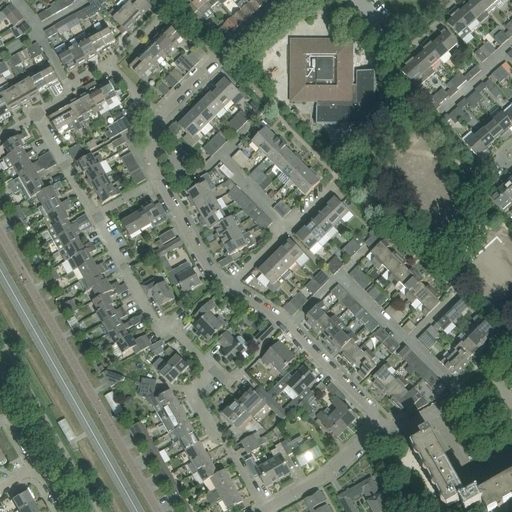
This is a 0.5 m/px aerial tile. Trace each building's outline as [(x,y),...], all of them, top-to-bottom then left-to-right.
[(60,0),(58,2),(63,11),(68,7),(65,1),(64,0),(60,0)] [(90,6),(84,10),(88,16),(89,18),(98,13),(101,6),(100,5),(94,0),(90,0),(89,2),(88,2),(90,6)] [(127,0),(129,2),(125,6),(123,4),(119,8),(135,24),(143,16),(127,0)] [(127,0),(143,16),(151,8),(143,0),(127,0)] [(201,15),(210,8),(206,4),(202,0),(188,0),(191,3),(185,9),(192,16),(198,11),(201,15)] [(202,0),(206,4),(210,8),(211,9),(219,2),(216,0),(202,0)] [(245,0),(243,0),(237,6),(241,11),(248,19),(256,12),(251,5),(249,4),(245,0)] [(254,3),(251,5),(256,12),(259,9),(264,4),(260,0),(253,0),(252,1),(254,3)] [(485,12),(474,0),(467,0),(470,3),(465,8),(476,20),(480,24),(489,16),(485,12)] [(474,0),(485,12),(494,4),(490,0),(474,0)] [(51,6),(52,8),(55,14),(56,14),(63,11),(58,2),(51,6)] [(7,18),(16,10),(12,5),(2,12),(7,18)] [(456,7),(452,11),(467,28),(476,20),(465,8),(460,12),(456,7)] [(127,32),(135,24),(119,8),(115,12),(117,14),(113,18),(127,32)] [(21,16),(16,10),(7,18),(12,24),(21,16)] [(42,22),(52,17),(48,10),(38,16),(42,22)] [(79,13),(74,15),(78,22),(82,20),(88,16),(84,10),(79,13)] [(237,18),(234,20),(240,26),(248,19),(241,11),(236,16),(237,18)] [(452,11),(448,14),(452,19),(447,24),(462,40),(471,32),(467,28),(452,11)] [(64,21),(68,28),(70,30),(80,25),(78,22),(74,15),(64,21)] [(229,21),(225,25),(232,33),(237,29),(240,26),(234,20),(231,23),(229,21)] [(54,27),(58,33),(59,33),(60,36),(70,30),(68,28),(64,21),(54,27)] [(17,30),(22,36),(31,28),(27,22),(17,30)] [(99,23),(94,26),(98,33),(107,49),(111,47),(109,45),(116,41),(111,33),(107,25),(102,28),(99,23)] [(168,24),(160,33),(174,46),(176,48),(179,45),(177,42),(182,38),(168,24)] [(219,44),(232,33),(225,25),(218,31),(222,35),(216,40),(219,44)] [(48,39),(58,33),(54,27),(45,32),(48,39)] [(438,40),(448,52),(457,44),(442,27),(438,31),(443,36),(438,40)] [(509,40),(505,35),(501,31),(493,39),(500,47),(509,40)] [(104,51),(107,49),(98,33),(92,36),(91,33),(86,36),(97,56),(98,55),(96,53),(102,49),(104,51)] [(169,50),(174,46),(160,33),(152,41),(167,57),(171,53),(169,50)] [(97,56),(86,36),(87,39),(82,42),(81,39),(76,42),(78,44),(87,61),(97,56)] [(71,45),(66,48),(77,67),(87,61),(78,44),(76,42),(75,39),(70,42),(71,45)] [(292,102),(292,103),(317,103),(353,103),(353,85),(353,46),(353,41),(350,41),(350,40),(329,40),(317,41),(317,40),(292,40),(291,40),(291,48),(290,48),(290,75),(291,75),(291,80),(296,80),(295,83),(294,83),(294,87),(291,87),(291,88),(290,88),(290,95),(291,95),(291,102),(292,102)] [(428,40),(424,43),(439,60),(448,52),(438,40),(433,45),(428,40)] [(143,47),(142,47),(160,65),(160,64),(157,62),(162,58),(164,60),(167,57),(152,41),(144,49),(143,47)] [(488,42),(483,46),(491,55),(496,51),(488,42)] [(37,43),(27,49),(28,50),(33,60),(43,54),(37,43)] [(435,73),(431,68),(439,60),(424,43),(420,47),(425,51),(420,56),(435,73)] [(483,46),(474,54),(482,63),(491,55),(483,46)] [(156,68),(160,65),(142,47),(137,53),(139,55),(136,57),(149,70),(153,66),(156,68)] [(68,72),(77,67),(66,48),(62,50),(64,53),(58,56),(68,72)] [(24,51),(17,55),(22,64),(29,60),(24,51)] [(191,54),(186,59),(194,67),(200,62),(191,54)] [(22,64),(17,55),(11,59),(15,67),(22,64)] [(406,59),(426,81),(435,73),(420,56),(415,60),(410,55),(406,59)] [(145,75),(149,70),(136,57),(133,60),(135,62),(130,67),(143,81),(147,77),(145,75)] [(257,65),(251,58),(244,64),(250,71),(257,65)] [(189,73),(194,67),(186,59),(181,64),(189,73)] [(406,59),(403,62),(407,67),(402,72),(417,89),(426,81),(421,76),(406,59)] [(0,64),(0,70),(2,75),(9,71),(4,62),(0,64)] [(46,70),(42,72),(40,73),(49,89),(53,87),(52,85),(58,81),(49,64),(44,67),(46,70)] [(477,66),(468,74),(472,79),(481,71),(477,66)] [(501,66),(497,71),(505,80),(509,76),(501,66)] [(170,75),(178,84),(184,78),(175,70),(170,75)] [(357,86),(353,85),(353,103),(317,103),(317,106),(316,106),(316,125),(317,125),(317,124),(328,124),(328,125),(340,125),(340,124),(350,124),(350,125),(362,125),(362,124),(374,124),(374,103),(375,103),(375,88),(374,88),(374,72),(375,72),(375,71),(356,71),(356,72),(357,72),(357,86)] [(500,84),(505,80),(497,71),(492,75),(500,84)] [(29,76),(30,79),(39,95),(40,94),(39,92),(45,88),(46,91),(49,89),(40,73),(35,76),(33,73),(29,76)] [(468,83),(472,79),(468,74),(464,77),(460,73),(455,78),(462,85),(466,81),(468,83)] [(178,84),(170,75),(165,81),(173,89),(178,84)] [(29,100),(39,95),(30,79),(25,82),(23,78),(18,81),(20,84),(29,100)] [(454,86),(450,90),(454,95),(458,91),(457,89),(462,85),(455,78),(450,82),(454,86)] [(231,101),(232,100),(239,93),(225,79),(220,84),(217,82),(213,85),(216,88),(217,87),(231,101)] [(98,87),(107,104),(108,106),(113,104),(112,101),(117,98),(108,81),(98,87)] [(92,84),(85,88),(99,112),(104,109),(102,107),(107,104),(98,87),(95,82),(92,84)] [(165,97),(170,91),(162,83),(156,88),(165,97)] [(487,88),(483,83),(478,87),(483,91),(487,88)] [(13,84),(9,86),(20,106),(29,100),(20,84),(15,87),(13,84)] [(0,93),(0,94),(10,112),(20,106),(9,86),(4,89),(6,92),(1,95),(0,93)] [(210,94),(224,109),(231,101),(217,87),(216,88),(212,92),(209,90),(206,93),(209,96),(210,94)] [(476,92),(471,96),(478,104),(483,99),(479,95),(483,91),(478,87),(475,90),(476,92)] [(94,115),(99,112),(85,88),(87,93),(78,98),(89,118),(94,115)] [(450,98),(454,95),(450,90),(446,94),(450,98)] [(0,117),(10,112),(0,94),(0,117)] [(202,102),(216,116),(224,109),(210,94),(209,96),(205,99),(201,97),(198,100),(201,103),(202,102)] [(473,108),(478,104),(471,96),(466,100),(465,99),(460,102),(465,107),(469,104),(473,108)] [(78,98),(68,104),(69,107),(80,124),(85,121),(85,120),(89,118),(87,115),(78,98)] [(202,102),(201,103),(197,107),(194,105),(190,108),(193,111),(195,110),(208,124),(216,116),(202,102)] [(432,106),(436,111),(440,107),(436,102),(432,106)] [(458,107),(453,112),(460,120),(465,115),(461,111),(465,107),(460,102),(457,106),(458,107)] [(511,124),(511,105),(502,113),(511,124)] [(62,108),(58,110),(67,125),(72,122),(76,129),(77,132),(83,129),(80,124),(69,107),(63,110),(62,108)] [(233,120),(241,128),(249,120),(253,124),(264,112),(259,107),(248,118),(241,112),(233,120)] [(65,134),(70,131),(67,125),(58,110),(55,112),(56,114),(49,118),(59,135),(64,132),(65,134)] [(201,132),(208,124),(195,110),(193,111),(190,114),(186,112),(183,116),(186,118),(187,117),(201,132)] [(455,124),(460,120),(453,112),(448,116),(447,115),(443,118),(447,123),(451,119),(455,124)] [(508,129),(511,125),(511,124),(502,113),(493,121),(508,138),(511,134),(508,129)] [(121,120),(127,130),(140,123),(132,114),(121,120)] [(178,120),(175,123),(176,124),(178,127),(179,126),(188,135),(184,139),(191,147),(192,146),(195,142),(193,140),(196,136),(200,133),(201,132),(187,117),(186,118),(182,122),(178,120)] [(108,127),(110,131),(114,138),(127,130),(121,120),(108,127)] [(241,128),(233,120),(226,127),(234,136),(241,128)] [(493,121),(484,129),(495,141),(500,136),(504,141),(508,138),(493,121)] [(265,128),(265,129),(252,142),(260,150),(274,136),(269,131),(271,128),(268,125),(265,128)] [(321,126),(321,138),(334,138),(334,126),(321,126)] [(484,129),(475,137),(490,154),(494,150),(490,145),(495,141),(484,129)] [(26,132),(4,145),(10,155),(24,147),(21,141),(29,137),(26,132)] [(213,139),(221,148),(227,143),(218,134),(213,139)] [(274,136),(260,150),(267,158),(284,141),(281,138),(278,140),(274,136)] [(126,143),(122,137),(112,143),(115,149),(126,143)] [(486,157),(490,154),(475,137),(466,145),(477,157),(482,152),(486,157)] [(208,144),(217,153),(221,148),(213,139),(208,144)] [(287,144),(284,141),(267,158),(275,166),(289,151),(285,148),(287,144)] [(344,149),(348,153),(353,147),(349,143),(344,149)] [(203,149),(211,158),(217,153),(208,144),(203,149)] [(332,144),(329,147),(334,153),(338,149),(332,144)] [(10,155),(2,160),(8,171),(14,167),(28,159),(28,160),(36,155),(34,151),(26,155),(23,149),(24,148),(24,147),(10,155)] [(240,150),(236,155),(245,165),(250,160),(240,150)] [(282,173),(299,156),(296,153),(293,155),(289,151),(275,166),(282,173)] [(72,157),(75,164),(76,164),(86,158),(82,152),(72,157)] [(121,159),(124,165),(135,159),(131,153),(121,159)] [(86,158),(76,164),(78,169),(80,167),(84,174),(100,165),(103,163),(100,157),(95,160),(92,155),(86,158)] [(241,169),(245,165),(236,155),(231,159),(241,169)] [(201,156),(196,161),(201,165),(205,161),(201,156)] [(302,160),(299,156),(282,173),(290,181),(304,167),(300,163),(302,160)] [(42,165),(40,161),(32,165),(28,160),(28,159),(14,167),(21,178),(42,165)] [(141,169),(135,159),(124,165),(130,175),(141,169)] [(15,181),(21,191),(40,180),(37,174),(44,169),(42,165),(21,178),(15,181)] [(100,165),(84,174),(86,173),(89,179),(87,180),(89,184),(106,175),(100,165)] [(234,175),(224,165),(219,170),(229,180),(234,175)] [(290,181),(298,189),(315,172),(311,168),(308,171),(304,167),(290,181)] [(257,168),(249,176),(254,181),(262,173),(257,168)] [(147,180),(143,174),(141,169),(130,175),(136,186),(147,180)] [(315,172),(298,189),(306,197),(320,182),(316,178),(318,175),(315,172)] [(267,178),(262,173),(254,181),(259,186),(267,178)] [(196,187),(188,192),(191,197),(188,200),(190,204),(211,192),(207,185),(211,181),(212,181),(208,174),(193,182),(196,187)] [(111,185),(106,175),(89,184),(92,188),(94,187),(97,193),(111,185)] [(267,178),(259,186),(264,191),(272,183),(267,178)] [(44,186),(40,180),(21,191),(26,201),(54,186),(51,182),(44,186)] [(511,186),(508,181),(499,189),(511,203),(511,186)] [(54,186),(37,195),(43,206),(57,198),(60,196),(56,191),(62,187),(60,183),(60,182),(54,186)] [(111,185),(97,193),(101,200),(99,201),(101,205),(118,196),(121,194),(118,188),(114,190),(111,185)] [(232,200),(241,191),(236,186),(227,195),(232,200)] [(511,203),(499,189),(489,197),(504,213),(511,206),(511,203)] [(237,205),(246,196),(241,191),(232,200),(237,205)] [(216,202),(211,192),(190,204),(192,208),(196,207),(199,211),(216,202)] [(251,201),(246,196),(237,205),(242,210),(251,201)] [(4,209),(7,208),(11,205),(7,198),(0,203),(3,209),(4,210),(4,209)] [(71,204),(69,200),(61,204),(57,198),(43,206),(39,208),(45,219),(49,216),(71,204)] [(327,206),(341,220),(349,212),(335,198),(330,203),(327,201),(323,204),(326,207),(327,206)] [(149,205),(142,209),(151,224),(152,224),(151,222),(161,217),(166,214),(160,203),(155,206),(152,200),(147,203),(149,205)] [(247,215),(256,206),(251,201),(242,210),(247,215)] [(282,201),(277,205),(287,215),(291,211),(282,201)] [(199,219),(201,223),(221,211),(216,202),(199,211),(202,216),(199,219)] [(71,204),(49,216),(49,217),(43,220),(49,230),(47,231),(69,219),(65,213),(73,208),(71,204)] [(283,219),(287,215),(277,205),(273,209),(283,219)] [(19,206),(13,209),(15,213),(8,217),(8,216),(8,217),(12,224),(25,216),(19,206)] [(316,212),(318,215),(319,214),(333,228),(341,220),(327,206),(326,207),(322,211),(319,208),(316,212)] [(136,212),(132,214),(141,230),(151,224),(142,209),(143,211),(137,214),(136,212)] [(227,220),(221,211),(201,223),(203,227),(207,225),(210,231),(214,228),(227,220)] [(259,217),(268,228),(273,223),(263,213),(259,217)] [(130,237),(141,230),(132,214),(131,215),(132,217),(127,220),(125,218),(121,220),(130,237)] [(308,219),(311,222),(312,221),(326,236),(333,228),(319,214),(318,215),(315,218),(311,216),(308,219)] [(227,220),(214,228),(217,233),(214,236),(217,240),(220,239),(219,237),(237,227),(234,222),(238,220),(236,215),(231,218),(227,220)] [(31,227),(25,216),(12,224),(16,231),(16,230),(23,227),(25,230),(31,227)] [(264,232),(268,228),(259,217),(254,222),(264,232)] [(69,219),(47,231),(53,241),(81,226),(79,222),(71,226),(67,220),(69,219)] [(300,227),(303,230),(304,229),(318,243),(326,236),(312,221),(311,222),(307,226),(304,224),(300,227)] [(81,226),(53,242),(54,243),(59,252),(65,249),(79,241),(76,236),(76,235),(83,230),(81,226)] [(237,227),(219,237),(220,239),(223,243),(220,246),(222,250),(225,248),(225,247),(242,237),(237,227)] [(304,229),(303,230),(300,233),(296,231),(293,235),(296,238),(297,237),(310,251),(315,255),(323,247),(318,243),(304,229)] [(364,244),(365,244),(369,248),(384,233),(380,229),(364,244)] [(161,241),(163,245),(175,238),(171,230),(159,237),(161,241)] [(242,237),(225,247),(225,248),(228,252),(225,255),(227,259),(231,257),(231,256),(247,247),(248,249),(255,245),(251,237),(252,236),(250,232),(247,234),(242,237)] [(349,244),(358,252),(365,244),(364,244),(357,236),(349,244)] [(28,251),(30,250),(35,247),(31,240),(24,245),(27,250),(27,251),(28,252),(28,251)] [(282,248),(296,263),(304,255),(290,240),(285,245),(281,243),(278,246),(281,249),(282,248)] [(65,249),(71,259),(93,247),(90,243),(83,247),(79,241),(65,249)] [(164,247),(163,245),(161,241),(156,243),(160,250),(164,247)] [(371,262),(375,266),(389,252),(387,249),(389,247),(383,241),(371,253),(375,258),(371,262)] [(159,260),(168,255),(176,250),(172,243),(164,247),(160,250),(155,253),(159,260)] [(358,252),(349,244),(341,251),(350,260),(358,252)] [(73,272),(79,269),(93,261),(89,254),(97,250),(95,246),(93,247),(71,259),(67,261),(73,272)] [(151,247),(148,249),(140,253),(143,259),(154,253),(151,247)] [(271,254),(273,257),(274,256),(288,270),(296,263),(282,248),(281,249),(277,253),(274,251),(271,254)] [(392,255),(389,252),(375,266),(379,270),(383,266),(388,270),(400,258),(395,252),(392,255)] [(40,253),(38,255),(32,259),(31,259),(32,260),(36,266),(44,261),(40,253)] [(263,262),(266,265),(266,264),(281,278),(288,270),(274,256),(273,257),(270,260),(266,259),(263,262)] [(335,257),(330,262),(339,271),(344,266),(335,257)] [(388,270),(382,276),(387,281),(388,279),(392,283),(407,269),(404,266),(406,264),(400,258),(388,270)] [(96,267),(93,261),(79,269),(85,279),(107,267),(104,263),(96,267)] [(339,271),(330,262),(325,267),(334,276),(339,271)] [(173,271),(167,274),(174,287),(180,284),(185,293),(200,284),(192,269),(191,270),(187,263),(173,271)] [(262,268),(258,266),(255,269),(258,272),(259,272),(271,283),(267,287),(274,294),(281,286),(277,282),(281,278),(266,264),(266,265),(262,268)] [(85,279),(79,283),(85,293),(91,290),(91,289),(106,280),(104,281),(101,275),(109,271),(107,267),(85,279)] [(44,279),(43,280),(47,287),(60,279),(54,269),(48,272),(50,276),(44,280),(44,279)] [(407,269),(392,283),(396,287),(400,283),(404,287),(405,288),(417,275),(412,269),(409,272),(407,269)] [(357,284),(365,276),(359,270),(351,278),(357,284)] [(313,280),(321,288),(329,280),(321,272),(313,280)] [(417,275),(405,288),(404,287),(400,292),(405,296),(409,300),(423,286),(421,283),(423,281),(417,275)] [(365,276),(357,284),(363,290),(371,282),(365,276)] [(93,302),(115,290),(120,287),(118,282),(110,287),(106,280),(91,289),(91,290),(93,289),(99,299),(93,302)] [(141,286),(148,298),(153,295),(160,307),(174,299),(165,283),(158,287),(156,283),(154,284),(152,280),(141,286)] [(321,288),(313,280),(305,287),(314,296),(321,288)] [(339,285),(331,293),(337,299),(339,302),(339,303),(340,302),(348,294),(345,291),(339,285)] [(426,289),(423,286),(409,300),(412,304),(411,306),(416,311),(422,305),(434,292),(429,286),(426,289)] [(376,287),(368,295),(374,301),(382,294),(376,287)] [(97,313),(113,304),(110,298),(117,294),(115,290),(93,302),(99,312),(97,313)] [(440,298),(434,292),(422,305),(426,309),(422,313),(426,317),(440,303),(438,300),(440,298)] [(304,297),(300,293),(290,303),(294,307),(304,297)] [(356,302),(348,294),(340,302),(348,310),(356,302)] [(388,300),(382,294),(374,301),(380,307),(388,300)] [(308,301),(304,297),(294,307),(298,311),(308,301)] [(460,315),(469,306),(460,297),(452,306),(460,315)] [(213,299),(195,316),(200,321),(194,327),(202,335),(199,338),(200,338),(202,336),(208,341),(227,322),(222,327),(209,314),(215,308),(210,303),(213,299)] [(72,300),(59,307),(63,314),(64,314),(70,310),(72,314),(78,311),(72,300)] [(356,302),(348,310),(354,316),(362,309),(356,302)] [(313,328),(326,316),(325,315),(329,311),(321,303),(307,317),(309,320),(307,323),(313,328)] [(97,313),(103,324),(125,312),(123,307),(115,312),(112,306),(113,305),(113,304),(97,313)] [(392,304),(385,312),(391,318),(399,310),(392,304)] [(461,315),(460,315),(452,306),(443,315),(452,323),(461,315)] [(330,319),(335,314),(330,310),(326,315),(330,319)] [(399,310),(391,318),(397,324),(405,317),(399,310)] [(127,316),(125,312),(103,324),(109,334),(123,326),(120,320),(127,316)] [(359,321),(365,327),(373,319),(367,313),(359,320),(359,321)] [(435,323),(436,324),(440,329),(443,332),(452,323),(443,315),(435,323)] [(330,320),(326,316),(313,328),(318,334),(321,332),(324,334),(338,320),(334,316),(330,320)] [(379,326),(373,319),(365,327),(371,333),(379,326)] [(324,334),(326,337),(324,340),(330,345),(343,332),(347,328),(342,324),(338,320),(324,334)] [(487,341),(490,339),(492,341),(498,335),(483,320),(478,325),(476,323),(472,327),(487,341)] [(410,321),(402,329),(408,335),(416,327),(410,321)] [(115,345),(131,336),(131,335),(129,336),(126,331),(133,326),(131,322),(123,326),(109,334),(115,345)] [(78,324),(71,328),(75,335),(76,335),(75,335),(82,331),(78,324)] [(275,330),(269,324),(255,339),(261,344),(275,330)] [(431,326),(426,331),(432,337),(434,339),(439,334),(437,332),(440,329),(436,324),(433,328),(431,326)] [(473,335),(468,340),(481,352),(487,347),(484,344),(487,341),(472,327),(469,331),(473,335)] [(373,336),(376,338),(382,344),(390,336),(381,328),(373,336)] [(417,340),(423,346),(432,337),(426,331),(417,340)] [(226,332),(217,341),(225,349),(220,354),(231,365),(246,351),(245,350),(248,347),(248,345),(241,338),(239,338),(236,341),(234,340),(226,332)] [(343,332),(330,345),(335,351),(338,349),(341,351),(355,337),(352,333),(347,337),(343,332)] [(131,336),(115,345),(116,346),(118,345),(123,354),(134,348),(137,354),(136,354),(136,355),(149,348),(152,346),(146,336),(135,342),(131,336)] [(398,345),(390,336),(382,344),(390,352),(392,354),(399,346),(398,345)] [(359,341),(355,337),(341,351),(343,354),(341,357),(347,362),(360,349),(355,345),(359,341)] [(459,340),(456,344),(470,358),(473,355),(475,358),(481,352),(468,340),(465,337),(461,341),(459,340)] [(165,345),(162,341),(152,346),(149,348),(152,353),(165,345)] [(279,343),(262,360),(268,366),(271,363),(281,373),(285,377),(288,373),(284,369),(295,358),(294,358),(293,359),(283,350),(284,348),(279,343)] [(456,352),(451,356),(464,369),(470,363),(467,361),(470,358),(456,344),(452,347),(456,352)] [(83,349),(86,355),(87,356),(94,352),(90,345),(83,349)] [(355,366),(358,368),(372,354),(368,350),(364,345),(360,349),(347,362),(352,368),(355,366)] [(405,346),(397,354),(403,360),(411,352),(405,346)] [(173,361),(169,365),(180,376),(189,367),(170,348),(165,352),(173,361)] [(364,380),(376,367),(372,362),(376,358),(372,354),(358,368),(360,371),(358,374),(364,380)] [(464,369),(451,356),(446,361),(442,357),(438,361),(453,375),(456,372),(458,375),(464,369)] [(408,365),(414,371),(422,363),(416,357),(408,365)] [(422,363),(414,371),(420,377),(421,377),(423,379),(430,372),(422,363)] [(373,384),(379,389),(392,377),(387,372),(391,368),(387,364),(373,378),(376,381),(373,384)] [(180,376),(169,365),(160,374),(171,385),(180,376)] [(294,401),(298,405),(311,393),(312,392),(307,388),(312,384),(311,383),(315,379),(303,367),(293,378),(288,373),(285,377),(274,388),(280,395),(288,386),(299,396),(294,401)] [(392,377),(379,389),(385,395),(387,393),(390,396),(405,381),(401,377),(402,376),(397,371),(392,377)] [(124,379),(106,372),(103,374),(111,388),(124,381),(124,379)] [(430,372),(423,379),(431,388),(439,381),(430,372)] [(390,396),(393,398),(390,401),(396,406),(409,393),(404,389),(408,385),(405,381),(390,396)] [(311,393),(317,399),(317,398),(327,388),(321,383),(312,392),(311,393)] [(141,389),(140,394),(143,398),(147,401),(150,406),(154,408),(160,405),(162,410),(177,402),(171,391),(162,396),(159,392),(156,393),(155,391),(156,386),(142,384),(141,389)] [(252,390),(239,403),(251,416),(253,418),(266,405),(269,408),(275,402),(274,401),(268,394),(260,387),(254,392),(252,390)] [(274,388),(268,394),(274,401),(280,395),(274,388)] [(409,393),(396,406),(404,415),(408,412),(411,408),(415,412),(428,405),(418,394),(413,389),(409,393)] [(106,396),(116,414),(122,411),(112,393),(106,396)] [(331,403),(336,408),(331,413),(347,428),(357,418),(352,413),(353,413),(351,411),(351,412),(337,398),(331,403)] [(229,405),(220,414),(226,421),(228,419),(234,425),(237,429),(251,416),(239,403),(236,400),(230,407),(229,405)] [(298,405),(297,406),(307,416),(314,410),(310,406),(304,400),(298,405)] [(177,402),(157,413),(163,423),(183,412),(177,402)] [(282,408),(275,415),(282,421),(288,415),(284,411),(282,408)] [(322,423),(330,431),(337,438),(347,428),(331,413),(328,409),(323,414),(322,412),(317,417),(322,422),(322,423)] [(183,412),(163,423),(168,434),(189,423),(183,412)] [(64,420),(59,423),(69,441),(74,438),(64,420)] [(128,429),(129,430),(134,440),(147,432),(141,422),(129,429),(128,429)] [(189,423),(174,431),(180,441),(195,433),(189,423)] [(423,438),(412,445),(447,508),(460,501),(466,511),(482,502),(488,511),(511,498),(511,472),(478,492),(476,490),(476,491),(476,484),(467,484),(467,490),(467,492),(465,493),(432,434),(430,430),(421,435),(423,438)] [(153,443),(147,432),(134,440),(138,447),(139,446),(145,442),(147,446),(153,443)] [(195,433),(180,441),(186,452),(200,443),(195,433)] [(250,437),(241,442),(244,448),(256,441),(253,435),(250,437)] [(301,467),(319,457),(322,456),(312,439),(305,443),(301,437),(289,444),(287,441),(281,444),(288,457),(293,454),(301,467)] [(256,441),(244,448),(248,455),(257,450),(260,448),(259,447),(256,441)] [(153,443),(147,446),(149,450),(143,453),(142,454),(146,461),(159,453),(153,443)] [(206,454),(200,443),(186,452),(192,462),(206,454)] [(268,462),(278,480),(291,473),(284,461),(289,458),(288,457),(281,444),(275,446),(277,449),(271,452),(275,459),(268,462)] [(206,454),(192,462),(198,473),(212,464),(210,461),(213,459),(209,453),(209,452),(206,454)] [(165,464),(159,453),(146,461),(150,468),(151,467),(150,467),(157,463),(159,467),(165,464)] [(254,462),(247,466),(254,478),(259,475),(266,487),(278,480),(268,462),(263,466),(257,468),(254,462)] [(154,474),(154,475),(158,481),(171,474),(165,464),(159,467),(161,471),(155,474),(154,474)] [(204,483),(225,471),(218,474),(212,464),(198,473),(204,483)] [(216,490),(231,481),(225,471),(204,483),(211,479),(216,490)] [(177,485),(171,474),(158,481),(162,488),(169,484),(171,488),(177,485)] [(364,493),(369,501),(368,502),(373,511),(390,511),(391,511),(389,509),(391,508),(388,502),(386,503),(371,478),(338,497),(346,511),(357,511),(356,509),(355,510),(350,500),(364,493)] [(217,503),(222,500),(237,492),(231,481),(216,490),(211,493),(217,503)] [(166,495),(166,496),(170,502),(183,495),(177,485),(171,488),(173,492),(166,495)] [(18,510),(33,502),(27,491),(12,500),(18,510)] [(306,499),(312,509),(325,502),(319,491),(306,499)] [(237,492),(222,500),(228,511),(243,502),(237,492)] [(189,505),(183,495),(170,502),(174,509),(181,505),(183,509),(189,505)] [(18,510),(19,511),(38,511),(33,502),(18,510)]
